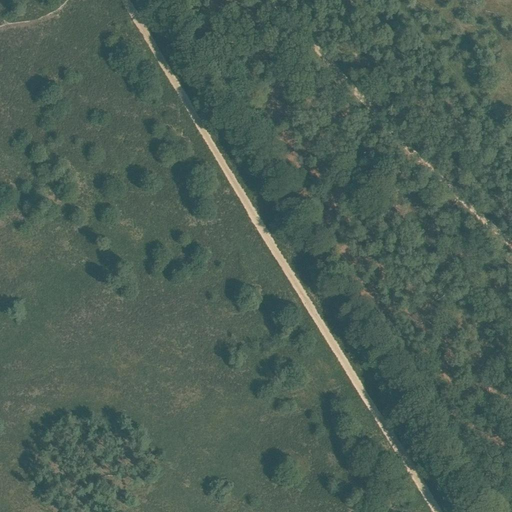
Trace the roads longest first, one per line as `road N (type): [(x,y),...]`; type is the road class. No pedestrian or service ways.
road 1 (track): [(437,511),(124,0)]
road 2 (track): [(272,0),(408,149),(511,244)]
